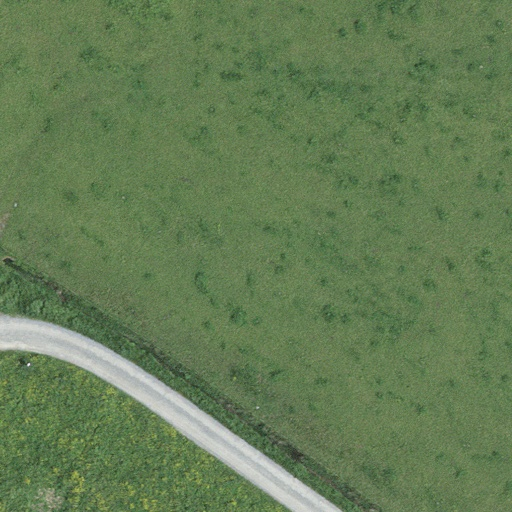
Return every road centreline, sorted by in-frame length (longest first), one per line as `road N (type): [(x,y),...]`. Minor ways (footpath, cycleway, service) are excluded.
road 1 (track): [(511,59),(119,98),(78,111),(42,144),(0,215)]
road 2 (track): [(0,334),(60,341),(317,511)]
